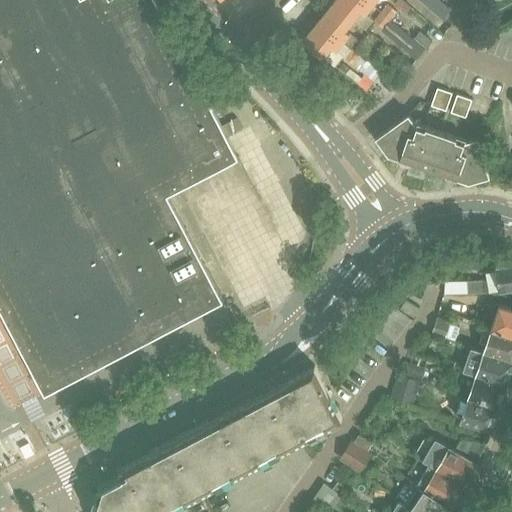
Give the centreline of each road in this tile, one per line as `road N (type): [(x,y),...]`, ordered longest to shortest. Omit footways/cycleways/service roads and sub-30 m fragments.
road 1 (residential): [(386,238),(289,343),(48,473)]
road 2 (unclassified): [(290,511),(427,313),(434,286)]
road 3 (residential): [(229,43),(333,148)]
